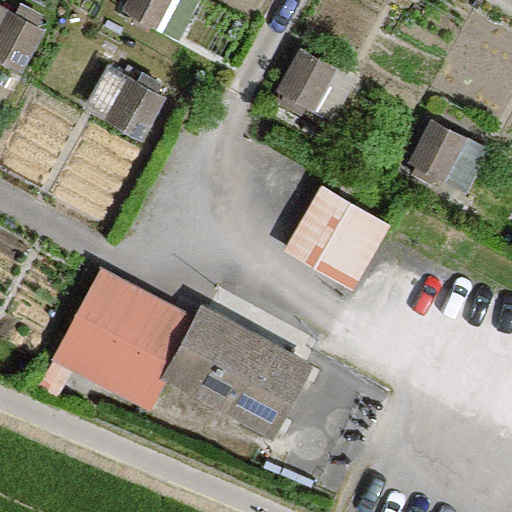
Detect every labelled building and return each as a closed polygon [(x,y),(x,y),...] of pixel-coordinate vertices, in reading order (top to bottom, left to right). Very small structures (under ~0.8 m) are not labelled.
[(20,0),(0,0),(0,1),(0,45),(33,63),(57,20),(20,0)] [(135,0),(134,2),(186,31),(203,0),(135,0)] [(327,109),(350,56),(310,39),(287,92),(327,109)] [(153,130),(177,87),(125,58),(101,101),(153,130)] [(439,111),(419,164),(479,187),(499,134),(439,111)] [(321,187),(288,246),(352,282),(382,229),(385,223),(321,187)] [(169,374),(199,319),(103,268),(57,354),(152,406),(169,374)] [(308,362),(207,306),(199,319),(169,374),(271,430),(308,362)]
